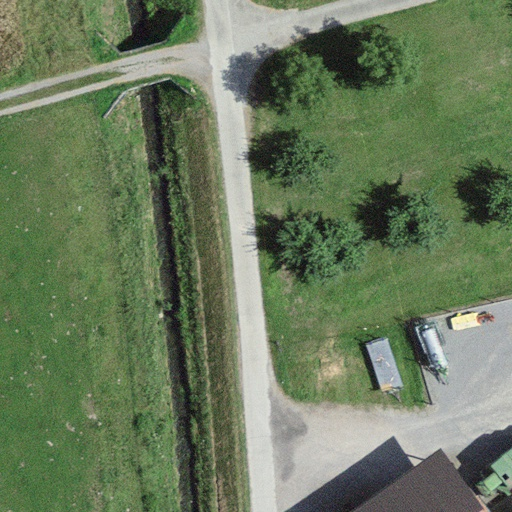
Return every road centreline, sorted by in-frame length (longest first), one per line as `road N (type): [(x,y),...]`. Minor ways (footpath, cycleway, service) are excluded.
road 1 (track): [(220,0),(269,511)]
road 2 (track): [(0,102),(355,0)]
